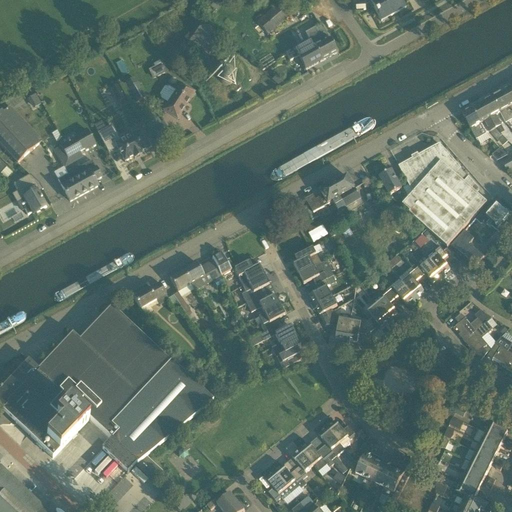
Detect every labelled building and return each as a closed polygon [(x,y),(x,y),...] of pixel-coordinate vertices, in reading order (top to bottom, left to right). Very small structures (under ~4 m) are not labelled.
[(375,0),(370,3),(381,22),(405,8),(400,0),(375,0)] [(281,1),(257,22),(268,35),(293,15),(281,1)] [(318,36),(322,42),(314,47),(321,61),(336,53),(321,24),(314,28),(318,36)] [(196,52),(201,47),(209,54),(220,41),(203,26),(194,36),(189,42),(187,44),(196,52)] [(321,61),(314,47),(312,48),(309,41),(287,53),(291,61),(297,57),(305,71),(321,61)] [(175,48),(164,60),(172,66),(182,54),(175,48)] [(261,61),(263,66),(275,61),(272,56),(261,61)] [(233,73),(230,70),(229,70),(228,69),(227,69),(226,69),(224,70),(223,70),(222,71),(221,71),(221,72),(220,73),(219,74),(219,75),(219,76),(219,77),(219,78),(219,80),(219,81),(220,82),(220,83),(221,84),(222,84),(225,86),(229,85),(235,93),(241,88),(234,81),(235,77),(233,73)] [(145,98),(137,84),(134,78),(126,83),(129,89),(133,97),(137,103),(145,98)] [(160,99),(168,104),(163,111),(177,120),(195,93),(180,84),(176,91),(169,87),(165,88),(160,95),(160,99)] [(117,85),(110,89),(113,96),(121,92),(117,85)] [(511,88),(502,93),(511,111),(511,88)] [(511,111),(502,93),(492,99),(500,113),(501,113),(506,123),(511,120),(511,111)] [(35,95),(27,100),(33,109),(41,105),(35,95)] [(500,113),(492,99),(483,104),(496,129),(501,126),(499,121),(496,116),(500,113)] [(483,104),(473,110),(481,124),(485,122),(490,132),(491,132),(497,140),(502,136),(499,132),(496,129),(483,104)] [(0,112),(0,144),(16,163),(35,148),(42,142),(10,106),(3,113),(1,111),(0,112)] [(486,134),(480,124),(481,124),(473,110),(463,115),(470,130),(470,129),(476,140),(486,134)] [(139,156),(141,156),(140,154),(149,149),(149,148),(151,147),(148,141),(146,143),(140,132),(139,132),(139,133),(140,133),(141,136),(128,143),(127,140),(127,139),(120,143),(112,127),(106,130),(101,122),(94,126),(108,152),(116,148),(125,163),(133,158),(134,159),(136,158),(135,157),(139,155),(139,156)] [(78,137),(60,147),(67,160),(79,154),(85,151),(86,152),(96,146),(86,130),(77,135),(78,137)] [(398,167),(412,193),(413,194),(405,203),(402,206),(410,213),(409,214),(447,248),(487,204),(476,194),(479,190),(469,178),(461,184),(454,176),(462,170),(440,144),(398,167)] [(500,149),(499,149),(492,156),(497,162),(507,156),(500,149)] [(92,161),(85,165),(72,173),(58,181),(70,202),(84,195),(97,187),(94,182),(101,178),(96,169),(92,161)] [(401,190),(391,171),(380,177),(390,196),(401,190)] [(20,181),(22,184),(20,181),(14,184),(23,200),(24,199),(28,206),(23,208),(28,216),(32,213),(33,215),(46,208),(38,193),(43,190),(40,185),(29,176),(20,181)] [(361,200),(348,177),(339,182),(340,183),(338,184),(337,183),(332,186),(338,196),(335,197),(337,200),(339,199),(345,210),(361,200)] [(313,213),(333,203),(339,213),(345,210),(339,199),(337,200),(335,197),(338,196),(332,186),(331,186),(331,187),(332,187),(329,189),(329,188),(321,192),(323,196),(316,201),(313,196),(306,200),(313,213)] [(492,201),(477,219),(482,224),(484,221),(487,223),(490,220),(494,223),(491,226),(497,231),(503,223),(509,217),(504,212),(503,212),(497,206),(492,201)] [(465,232),(451,246),(461,255),(461,254),(468,261),(472,264),(476,267),(484,258),(477,251),(469,245),(474,240),(479,234),(470,226),(466,231),(465,232)] [(428,262),(443,280),(446,277),(444,275),(450,270),(443,262),(449,258),(441,248),(435,253),(437,255),(429,262),(428,262)] [(298,264),(294,266),(299,276),(315,268),(310,259),(316,256),(313,249),(295,258),(298,264)] [(222,277),(221,276),(231,271),(221,254),(212,259),(214,262),(199,270),(195,263),(182,271),(191,286),(194,291),(194,292),(213,282),(217,289),(225,284),(221,278),(222,277)] [(412,269),(422,281),(427,276),(433,284),(439,279),(441,282),(443,280),(428,262),(429,262),(425,257),(412,269)] [(238,278),(243,286),(264,276),(259,266),(252,269),(248,262),(234,270),(238,278)] [(315,268),(299,276),(304,286),(313,281),(316,286),(333,278),(335,277),(327,262),(315,268)] [(402,284),(417,302),(420,299),(418,297),(424,292),(417,284),(422,281),(412,269),(399,279),(403,283),(402,284)] [(169,278),(177,293),(191,286),(182,271),(169,278)] [(264,276),(243,286),(246,293),(241,295),(246,304),(263,295),(260,290),(269,286),(264,276)] [(333,278),(316,286),(316,287),(319,292),(310,297),(314,303),(311,305),(313,309),(332,298),(327,288),(330,287),(330,286),(336,283),(333,278)] [(385,291),(395,303),(400,299),(407,306),(412,301),(414,304),(417,302),(402,284),(399,281),(387,291),(386,290),(385,291)] [(140,310),(155,301),(156,302),(166,296),(166,295),(159,283),(133,298),(140,310)] [(376,306),(391,324),(393,321),(391,319),(397,314),(391,306),(395,303),(385,291),(372,302),(376,306)] [(261,308),(264,314),(280,306),(274,296),(265,301),(263,295),(246,304),(251,313),(261,308)] [(173,296),(168,299),(169,301),(174,310),(180,307),(179,306),(173,296)] [(332,298),(313,309),(314,311),(317,309),(326,327),(334,316),(331,311),(338,308),(332,298)] [(185,303),(180,307),(184,311),(189,320),(194,317),(188,308),(185,303)] [(285,316),(280,306),(264,314),(269,323),(261,327),(264,333),(279,326),(276,321),(285,316)] [(391,324),(376,306),(367,313),(371,318),(367,323),(371,336),(386,323),(388,326),(391,324)] [(0,389),(0,408),(52,459),(88,420),(103,434),(104,433),(112,441),(107,446),(132,469),(135,466),(136,465),(137,465),(146,457),(212,403),(171,364),(170,364),(118,315),(111,308),(80,341),(72,334),(38,370),(28,361),(2,389),(1,388),(0,389)] [(334,316),(326,327),(338,329),(336,339),(343,340),(343,343),(346,344),(350,322),(350,323),(351,316),(341,314),(340,321),(338,320),(339,317),(334,316)] [(459,336),(465,343),(484,327),(483,326),(478,320),(471,326),(462,315),(458,318),(461,323),(455,328),(461,334),(459,336)] [(350,322),(346,344),(349,345),(350,342),(357,343),(359,334),(371,336),(367,323),(361,322),(361,325),(350,323),(350,322)] [(484,327),(465,343),(470,349),(472,348),(478,354),(484,349),(487,354),(491,350),(487,346),(492,342),(486,336),(493,330),(487,323),(483,326),(484,327)] [(276,336),(280,344),(295,336),(290,327),(281,331),(279,326),(264,333),(260,336),(264,342),(276,336)] [(280,365),(282,370),(300,361),(297,356),(300,355),(296,348),(300,346),(295,336),(280,344),(280,345),(271,349),(276,358),(280,356),(283,363),(280,365)] [(499,366),(507,370),(511,362),(511,346),(505,343),(501,349),(495,345),(487,358),(493,361),(494,359),(501,364),(499,366)] [(350,445),(350,441),(355,436),(347,427),(342,431),(336,423),(330,428),(328,425),(326,428),(344,449),(350,445)] [(490,424),(485,434),(503,443),(508,433),(490,424)] [(321,449),(332,462),(334,465),(343,475),(348,471),(337,458),(345,451),(344,450),(344,449),(326,428),(323,430),(325,432),(319,437),(325,445),(321,449)] [(498,453),(503,443),(485,434),(479,431),(474,440),(481,444),(498,453)] [(443,439),(439,447),(446,451),(450,442),(443,439)] [(493,462),(498,453),(481,444),(476,454),(493,462)] [(302,448),(299,450),(314,467),(319,473),(327,466),(329,469),(334,465),(332,462),(321,449),(316,453),(310,445),(304,450),(302,448)] [(355,473),(365,478),(374,461),(367,458),(369,455),(371,454),(373,450),(363,445),(357,457),(362,460),(355,473)] [(294,471),(303,481),(308,477),(305,474),(314,467),(299,450),(297,452),(299,454),(293,459),(299,467),(294,471)] [(476,454),(471,463),(488,472),(493,462),(476,454)] [(365,478),(375,483),(388,457),(384,455),(381,459),(382,462),(381,464),(374,461),(365,478)] [(136,465),(135,466),(153,484),(163,473),(146,457),(137,465),(136,465)] [(375,483),(385,488),(393,471),(387,467),(388,465),(391,464),(393,459),(388,457),(375,483)] [(484,482),(488,472),(471,463),(466,473),(484,482)] [(399,473),(393,471),(385,488),(381,495),(396,503),(408,479),(403,476),(408,467),(403,464),(399,473)] [(0,511),(39,511),(43,508),(0,466),(0,511)] [(273,472),(292,494),(300,487),(302,490),(306,485),(303,481),(294,471),(290,475),(283,467),(277,472),(275,470),(273,472)] [(135,468),(131,473),(143,485),(147,480),(135,468)] [(292,494),(273,472),(270,474),(272,476),(266,481),(273,489),(268,493),(276,503),(281,499),(283,501),(292,494)] [(479,492),(484,482),(466,473),(461,483),(479,492)] [(339,474),(334,480),(340,485),(346,479),(339,474)] [(447,488),(437,483),(437,495),(436,495),(443,499),(442,498),(447,488)] [(476,498),(479,492),(461,483),(456,492),(466,497),(486,507),(487,504),(476,498)] [(217,505),(222,511),(227,511),(238,503),(230,494),(226,498),(223,493),(207,506),(211,511),(217,505)] [(461,507),(470,511),(479,511),(481,510),(484,511),(490,511),(492,510),(486,507),(466,497),(464,501),(457,498),(454,503),(461,507)] [(244,511),(245,511),(238,503),(227,511),(244,511)] [(470,511),(461,507),(454,503),(449,511),(470,511)]
